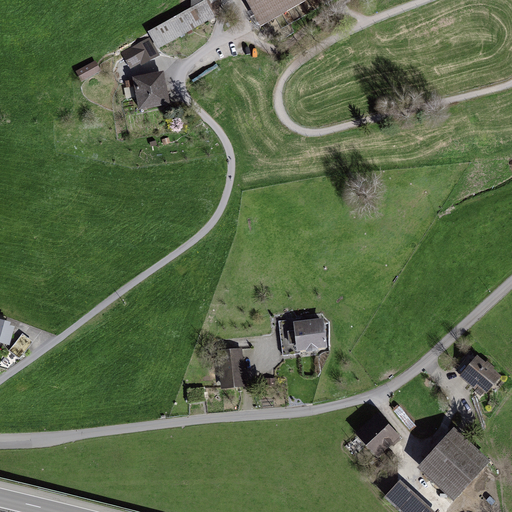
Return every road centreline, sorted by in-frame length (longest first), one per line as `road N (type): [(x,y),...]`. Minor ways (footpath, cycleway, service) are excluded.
road 1 (unclassified): [(0,442),(310,411),(376,394),(430,358),(511,282)]
road 2 (track): [(0,377),(204,236),(227,198),(233,161),(182,93),(181,71),(243,26),(230,0)]
road 3 (track): [(464,511),(448,510),(413,478),(405,436),(376,394)]
